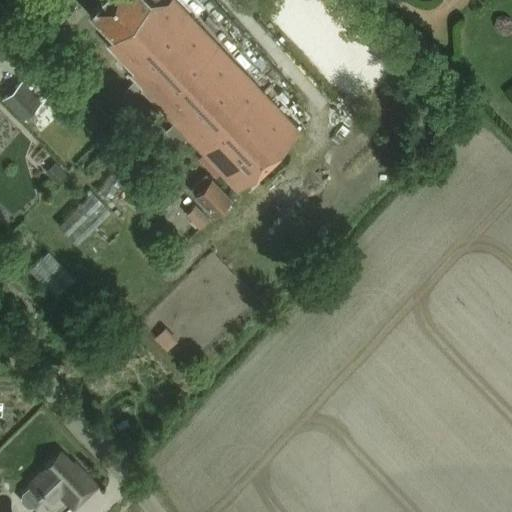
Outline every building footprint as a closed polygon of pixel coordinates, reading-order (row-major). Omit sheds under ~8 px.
[(237,190),(298,131),(172,0),(169,0),(166,4),(148,2),(145,0),(101,0),(88,12),(112,37),(106,43),(133,71),(129,74),(142,87),(140,89),(237,190)] [(0,59),(15,45),(3,32),(0,28),(0,59)] [(21,72),(36,59),(27,48),(12,62),(21,72)] [(41,99),(22,79),(1,98),(21,119),(41,99)] [(58,160),(49,170),(62,181),(71,171),(58,160)] [(213,216),(230,200),(211,180),(194,197),(213,216)] [(82,242),(115,206),(94,187),(61,223),(82,242)] [(174,287),(185,270),(177,264),(166,281),(174,287)] [(28,484),(29,485),(20,493),(19,500),(25,506),(34,506),(42,498),(47,503),(58,492),(72,507),(94,485),(73,463),(74,463),(73,462),(70,464),(59,453),(42,469),(43,470),(28,484)]
